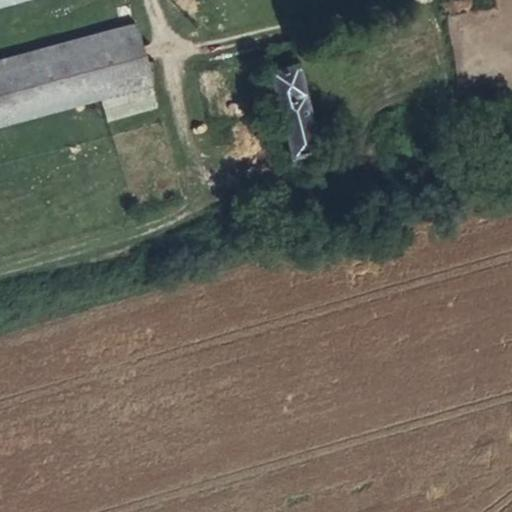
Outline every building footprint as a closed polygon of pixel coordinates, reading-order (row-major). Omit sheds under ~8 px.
[(0,0),(0,15),(57,0),(0,0)] [(0,132),(110,103),(157,91),(140,32),(0,69),(0,132)] [(273,58),(301,153),(304,164),(330,156),(300,50),(273,58)] [(160,104),(157,91),(110,103),(115,117),(160,104)] [(331,176),(319,180),(324,200),(338,196),(331,176)]
